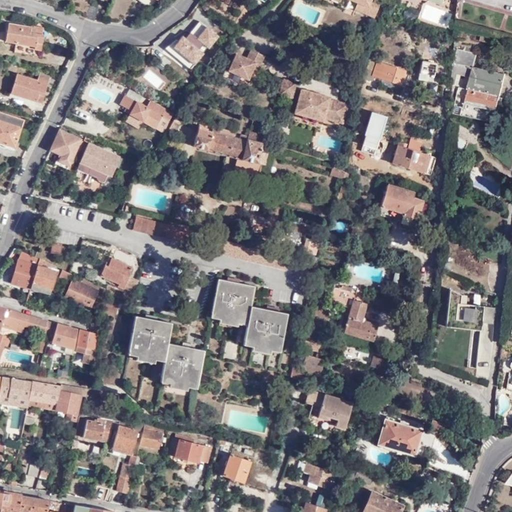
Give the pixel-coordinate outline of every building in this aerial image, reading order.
[(354,0),(357,1),(354,8),(373,16),(380,0),(354,0)] [(85,17),(94,20),(99,6),(90,3),(85,17)] [(28,32),(28,27),(7,23),(4,41),(15,43),(28,45),(28,48),(40,50),(44,35),(42,34),(28,32)] [(29,25),(28,27),(28,32),(42,34),(43,27),(29,25)] [(492,43),(495,33),(485,30),(482,40),(492,43)] [(193,52),(208,64),(221,49),(211,41),(206,48),(200,43),(193,52)] [(28,45),(15,43),(14,52),(39,56),(40,50),(28,48),(28,45)] [(430,75),(434,76),(440,50),(426,47),(418,78),(428,80),(430,75)] [(452,83),(454,83),(456,84),(458,75),(472,78),(469,88),(462,86),(460,93),(461,94),(458,103),(465,105),(463,111),(493,119),(496,106),(499,106),(502,98),(499,97),(505,74),(475,67),(478,53),(455,48),(452,83)] [(258,61),(261,52),(255,49),(251,58),(254,59),(258,61)] [(246,77),(250,67),(254,59),(251,58),(234,51),(227,68),(225,68),(222,75),(239,82),(242,75),(246,77)] [(363,76),(372,79),(374,75),(401,85),(405,71),(377,62),(378,60),(370,58),(363,76)] [(40,103),(49,76),(38,73),(35,80),(16,74),(10,92),(40,103)] [(295,84),(284,80),(280,94),(292,97),(295,84)] [(342,123),(347,105),(329,99),(329,98),(302,90),(295,113),(322,121),(323,117),(342,123)] [(129,112),(144,119),(156,126),(163,114),(171,118),(175,111),(151,99),(148,103),(126,92),(120,102),(127,106),(126,109),(130,111),(129,112)] [(0,142),(14,147),(23,119),(0,112),(0,142)] [(141,124),(144,119),(129,112),(127,117),(141,124)] [(193,146),(227,155),(232,136),(233,131),(212,125),(210,130),(199,127),(193,146)] [(249,133),(264,138),(266,130),(251,126),(249,133)] [(60,130),(51,149),(61,153),(58,160),(70,165),(82,140),(60,130)] [(232,136),(227,155),(239,158),(236,168),(259,175),(262,164),(265,164),(270,151),(260,148),(264,138),(249,133),(248,140),(232,136)] [(367,145),(387,150),(390,140),(370,135),(367,145)] [(393,162),(422,171),(428,154),(409,148),(410,143),(399,140),(393,162)] [(77,168),(87,172),(91,165),(100,170),(97,177),(98,178),(98,179),(103,182),(104,179),(105,180),(108,173),(113,175),(117,165),(111,162),(114,153),(89,142),(77,168)] [(428,154),(422,171),(431,173),(436,156),(428,154)] [(137,161),(128,156),(126,160),(136,165),(137,161)] [(91,165),(87,172),(97,177),(100,170),(91,165)] [(329,174),(343,178),(344,171),(331,167),(329,174)] [(166,172),(159,171),(157,178),(164,180),(166,172)] [(413,197),(414,191),(388,183),(379,210),(399,216),(399,218),(400,218),(399,225),(414,230),(417,218),(414,216),(417,207),(421,208),(424,200),(413,197)] [(133,229),(191,243),(194,229),(136,216),(133,229)] [(215,253),(285,269),(288,255),(218,239),(215,253)] [(321,242),(313,240),(311,239),(307,254),(316,257),(321,242)] [(50,253),(60,255),(62,245),(52,243),(50,253)] [(40,257),(22,249),(20,253),(39,261),(40,257)] [(454,256),(451,262),(464,267),(466,261),(454,256)] [(38,264),(32,286),(50,291),(56,270),(50,268),(51,263),(40,257),(39,261),(38,264)] [(100,275),(109,279),(109,278),(111,265),(113,258),(112,257),(108,266),(105,265),(100,275)] [(12,280),(32,286),(38,264),(19,258),(12,280)] [(109,279),(119,283),(118,285),(123,288),(124,287),(133,291),(138,280),(129,276),(133,267),(113,258),(111,265),(109,278),(109,279)] [(60,278),(68,281),(71,273),(63,269),(60,278)] [(92,301),(99,286),(83,278),(81,282),(73,279),(66,297),(89,307),(92,301)] [(252,308),(255,287),(220,280),(212,318),(221,319),(221,323),(239,326),(239,324),(248,325),(245,346),(253,347),(252,351),(270,355),(271,351),(280,353),(288,315),(252,308)] [(449,285),(446,315),(481,319),(494,320),(496,304),(459,300),(460,291),(449,285)] [(105,289),(99,286),(92,301),(99,304),(105,289)] [(374,339),(378,321),(373,320),(372,322),(360,318),(369,290),(357,286),(355,293),(350,291),(343,313),(349,314),(344,330),(374,339)] [(51,333),(54,320),(48,319),(47,320),(6,308),(2,322),(15,326),(14,329),(23,332),(25,326),(51,333)] [(169,343),(173,323),(136,315),(128,353),(138,355),(137,359),(155,362),(156,359),(165,361),(161,381),(169,383),(169,387),(187,390),(187,387),(197,389),(204,350),(169,343)] [(446,315),(445,323),(480,327),(481,319),(446,315)] [(73,354),(78,327),(59,322),(50,348),(73,354)] [(83,360),(94,362),(97,348),(94,347),(97,336),(99,336),(100,333),(81,328),(77,351),(85,352),(83,360)] [(226,341),(222,357),(234,360),(238,343),(226,341)] [(382,352),(375,350),(372,364),(378,366),(382,352)] [(301,367),(320,373),(324,358),(306,353),(301,367)] [(290,367),(288,377),(296,379),(297,375),(300,376),(302,370),(300,370),(290,367)] [(29,397),(33,380),(3,376),(0,392),(29,397)] [(57,402),(61,384),(33,380),(29,397),(29,398),(57,402)] [(82,393),(86,393),(88,386),(62,382),(61,384),(57,402),(55,409),(68,411),(67,418),(76,419),(82,393)] [(335,425),(344,427),(352,402),(308,389),(305,400),(320,405),(317,416),(336,422),(335,425)] [(364,400),(382,407),(384,401),(365,393),(364,400)] [(388,409),(390,403),(384,401),(382,407),(388,409)] [(464,404),(459,414),(467,417),(471,407),(464,404)] [(85,414),(80,413),(75,433),(79,434),(85,414)] [(34,417),(25,415),(24,422),(32,424),(34,417)] [(83,436),(108,440),(114,418),(98,415),(97,420),(87,418),(83,436)] [(144,430),(145,424),(138,422),(120,419),(119,423),(137,428),(144,430)] [(414,451),(421,430),(413,428),(414,424),(405,421),(403,425),(384,419),(377,443),(396,449),(397,446),(414,451)] [(429,431),(437,434),(439,428),(444,430),(446,424),(433,419),(429,431)] [(132,447),(137,428),(119,423),(116,433),(114,433),(111,442),(132,447)] [(158,448),(163,427),(145,424),(144,430),(140,444),(158,448)] [(173,438),(195,442),(195,438),(175,433),(173,438)] [(212,446),(195,442),(173,438),(172,437),(168,452),(174,454),(174,456),(197,461),(198,459),(208,462),(212,446)] [(109,447),(131,453),(132,447),(111,442),(109,447)] [(251,460),(230,452),(224,468),(222,467),(220,472),(242,481),(251,460)] [(129,492),(138,455),(131,453),(128,463),(123,461),(116,488),(129,492)] [(315,464),(302,459),(299,467),(311,472),(315,464)] [(39,476),(42,462),(32,460),(29,473),(39,476)] [(52,465),(42,462),(39,476),(49,478),(52,465)] [(315,464),(311,472),(308,480),(328,487),(334,470),(315,464)] [(371,483),(375,475),(352,464),(346,477),(354,481),(357,476),(371,483)] [(69,470),(66,482),(76,485),(79,473),(69,470)] [(409,492),(411,487),(390,477),(388,483),(409,492)] [(398,511),(402,504),(371,489),(360,511),(398,511)] [(17,511),(18,511),(21,495),(0,491),(0,511),(17,511)] [(316,504),(324,506),(327,497),(318,494),(316,504)] [(47,511),(49,507),(50,501),(21,495),(18,511),(22,511),(47,511)] [(324,511),(326,508),(306,502),(302,511),(324,511)]
